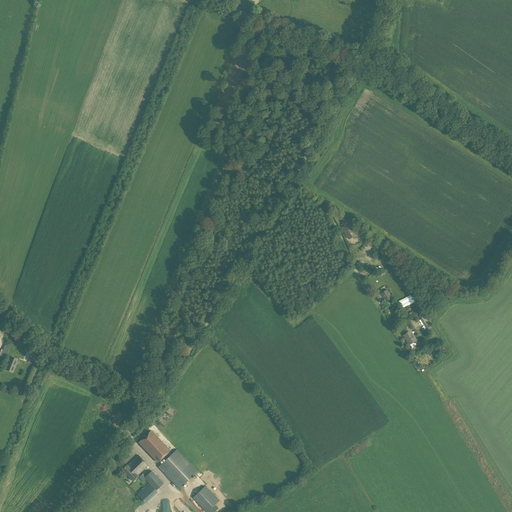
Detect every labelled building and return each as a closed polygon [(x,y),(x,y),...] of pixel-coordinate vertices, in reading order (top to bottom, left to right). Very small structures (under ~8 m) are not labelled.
[(341,228),(349,239),(353,237),(350,233),(353,232),(346,221),(341,225),(342,227),(341,228)] [(386,302),(392,298),(387,290),(382,294),(386,302)] [(409,344),(417,339),(411,330),(409,325),(403,328),(406,333),(403,334),(409,344)] [(18,360),(10,357),(6,367),(13,370),(18,360)] [(154,459),(157,463),(169,451),(151,431),(143,438),(138,443),(154,459)] [(179,489),(197,471),(177,450),(158,467),(179,489)] [(137,475),(147,465),(139,457),(128,467),(127,465),(122,470),(133,481),(138,476),(137,475)] [(163,483),(152,471),(146,477),(143,474),(139,477),(143,481),(145,479),(149,483),(137,495),(145,503),(157,492),(155,490),(163,483)] [(206,511),(207,511),(218,501),(205,487),(193,498),(206,511)] [(181,511),(192,511),(182,500),(176,506),(181,511)]
